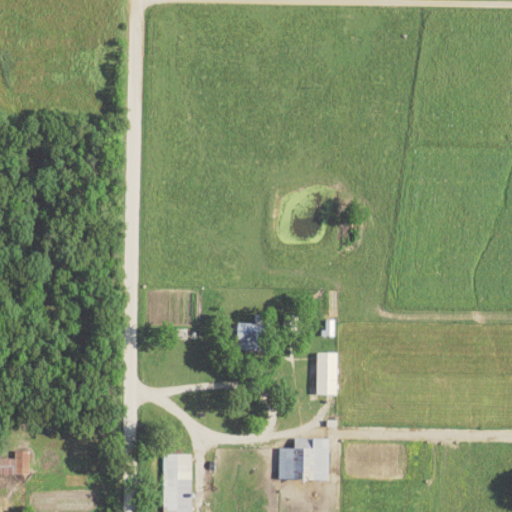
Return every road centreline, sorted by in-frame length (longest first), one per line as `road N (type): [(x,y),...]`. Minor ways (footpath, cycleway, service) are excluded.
road 1 (residential): [(123,511),(129,0)]
road 2 (residential): [(123,413),(205,388),(249,389),(264,420),(256,438),(230,442),(155,427),(142,412)]
road 3 (residential): [(256,438),(511,436)]
